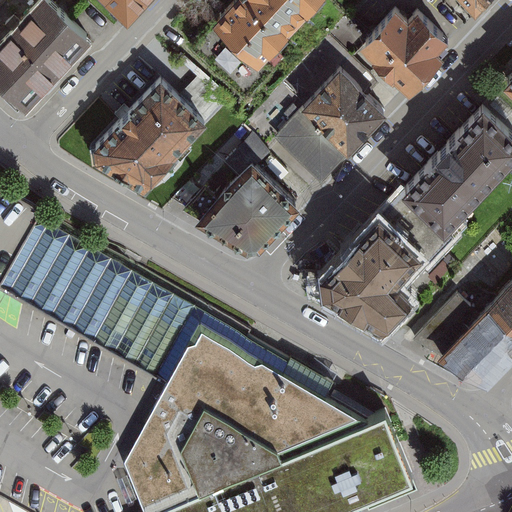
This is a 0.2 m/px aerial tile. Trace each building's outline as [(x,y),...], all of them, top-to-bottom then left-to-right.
[(94,39),(53,0),(37,0),(0,38),(0,81),(27,108),(94,39)] [(113,0),(126,12),(137,0),(113,0)] [(321,0),(234,0),(217,19),(263,62),(321,0)] [(468,0),(477,9),(486,0),(468,0)] [(396,4),(361,40),(409,86),(441,52),(435,47),(446,35),(419,9),(410,18),(396,4)] [(341,68),(277,134),(320,177),(385,110),(341,68)] [(210,122),(163,78),(92,155),(151,186),(210,122)] [(511,131),(487,107),(405,191),(444,229),(511,158),(511,131)] [(252,161),(198,216),(248,247),(259,245),(299,202),(252,161)] [(0,491),(33,511),(142,511),(124,466),(204,313),(0,201),(0,491)] [(421,251),(382,214),(344,254),(323,275),(328,293),(391,325),(413,298),(396,280),(421,251)] [(359,511),(415,489),(381,412),(204,313),(124,466),(142,511),(359,511)]
